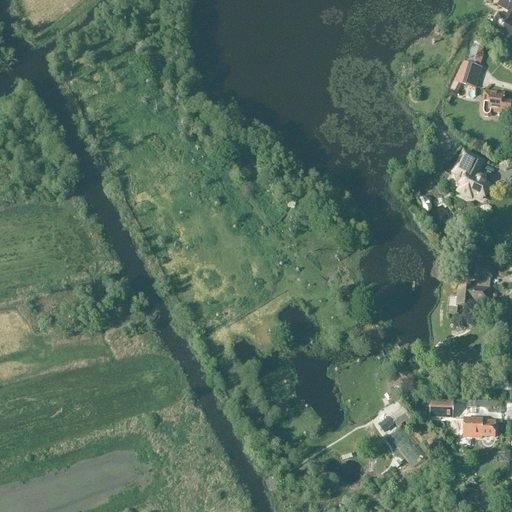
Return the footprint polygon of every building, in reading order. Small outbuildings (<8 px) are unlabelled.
[(509,13),(506,18),(499,14),(491,28),(510,39),(509,41),(511,42),(511,0),(501,0),(498,6),(509,13)] [(479,69),(483,57),(476,55),(480,45),(473,42),(466,65),(479,69)] [(481,70),(479,69),(466,65),(463,63),(453,83),(475,90),(481,70)] [(503,100),(504,95),(484,93),(482,112),(482,115),(484,118),(488,118),(491,116),(492,113),(501,114),(501,111),(510,112),(511,101),(503,100)] [(458,167),(461,173),(468,176),(459,193),(471,199),(473,196),(482,200),(489,186),(484,184),(484,182),(482,180),(480,180),(478,181),(474,179),(482,163),(465,154),(458,167)] [(422,197),(420,198),(422,206),(427,212),(429,211),(430,210),(431,209),(431,207),(431,205),(431,203),(430,201),(428,199),(426,198),(424,198),(422,197)] [(475,277),(492,279),(493,269),(476,267),(475,277)] [(458,286),(457,299),(449,298),(448,309),(456,310),(456,306),(473,308),(473,302),(489,303),(490,290),(474,288),(474,287),(458,286)] [(393,380),(410,390),(417,378),(401,368),(393,380)] [(453,419),(454,403),(432,402),(431,418),(453,419)] [(402,409),(379,427),(384,433),(394,426),(393,425),(394,424),(398,429),(403,425),(403,424),(404,423),(408,427),(413,422),(402,409)] [(481,419),(463,419),(463,438),(481,438),(481,437),(494,437),(494,422),(481,422),(481,419)] [(402,465),(399,461),(393,466),(397,470),(402,465)]
